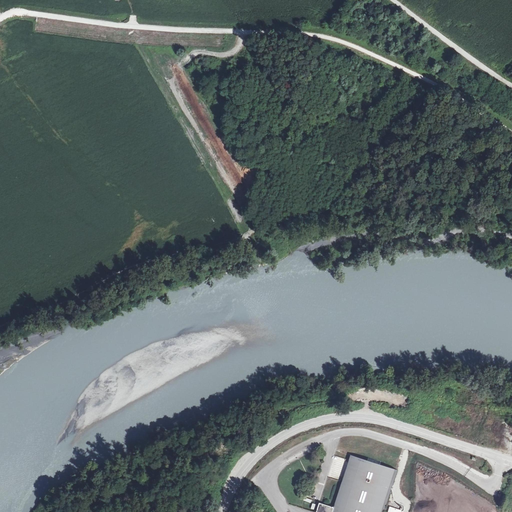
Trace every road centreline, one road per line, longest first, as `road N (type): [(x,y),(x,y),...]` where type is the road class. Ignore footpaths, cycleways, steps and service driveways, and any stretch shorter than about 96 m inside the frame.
road 1 (tertiary): [(221,511),(253,457),(316,420),(365,418),(511,461)]
road 2 (track): [(0,326),(131,266),(265,228)]
road 3 (track): [(251,232),(164,70),(195,52),(231,53),(240,31)]
road 4 (track): [(265,228),(176,65)]
road 5 (track): [(511,86),(392,0)]
